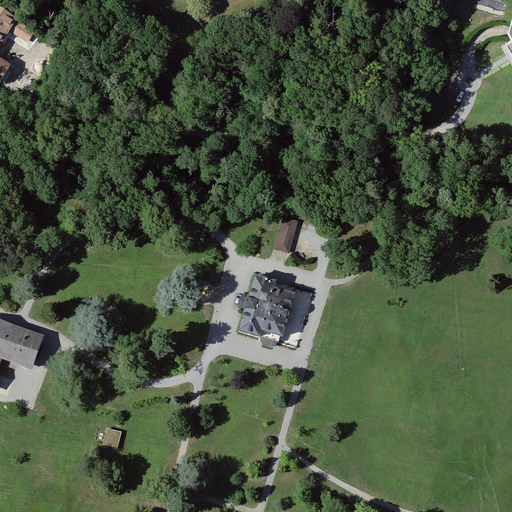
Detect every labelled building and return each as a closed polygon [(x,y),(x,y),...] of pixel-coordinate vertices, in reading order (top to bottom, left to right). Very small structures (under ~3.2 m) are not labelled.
[(0,40),(15,18),(0,8),(0,40)] [(17,21),(12,30),(27,39),(32,31),(17,21)] [(283,218),(274,250),(280,252),(288,254),(297,222),(283,218)] [(282,339),(294,297),(273,290),(275,284),(253,277),(247,298),(242,297),(239,308),(243,310),(236,333),(259,339),(261,333),(282,339)] [(32,371),(44,337),(0,320),(0,365),(2,360),(32,371)] [(121,433),(107,429),(103,445),(117,449),(121,433)]
